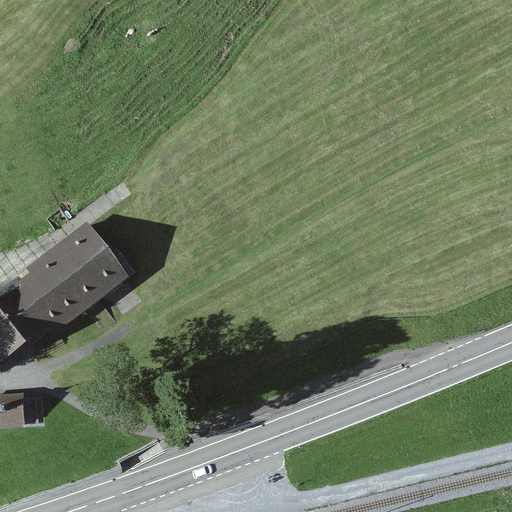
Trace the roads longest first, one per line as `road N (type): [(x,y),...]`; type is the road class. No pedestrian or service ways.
road 1 (track): [(40,377),(372,189),(511,121)]
road 2 (track): [(502,347),(402,357),(170,437),(113,423),(40,377)]
road 3 (secondary): [(511,342),(71,511)]
road 4 (track): [(511,450),(279,504),(230,455)]
